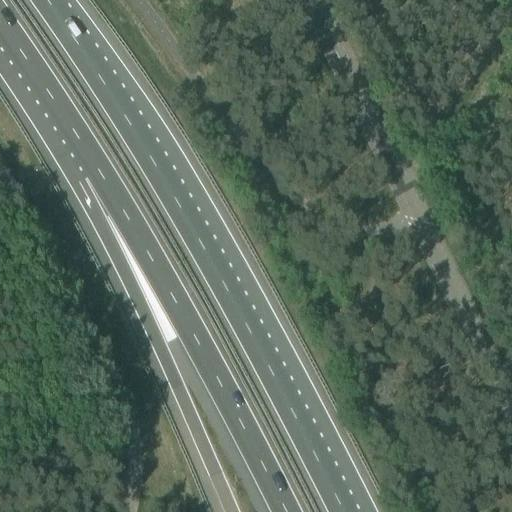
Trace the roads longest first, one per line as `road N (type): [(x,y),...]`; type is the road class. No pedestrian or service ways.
road 1 (motorway): [(343,511),(150,157),(46,0)]
road 2 (tertiary): [(511,409),(302,0)]
road 3 (motorway): [(99,170),(285,511)]
road 4 (unclassified): [(0,177),(116,369),(135,461),(129,511)]
road 5 (motorway): [(99,170),(159,347),(232,511)]
road 6 (motorway): [(0,21),(99,170)]
